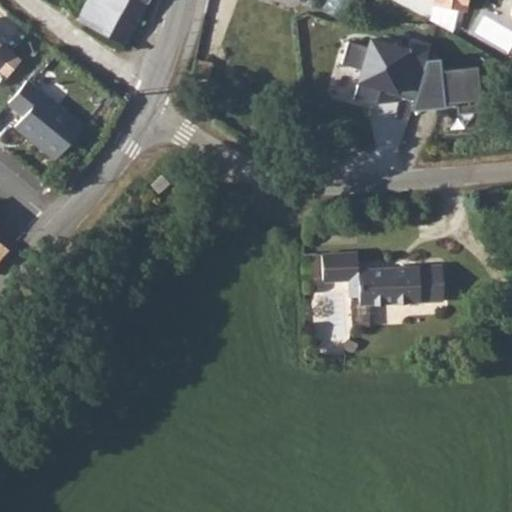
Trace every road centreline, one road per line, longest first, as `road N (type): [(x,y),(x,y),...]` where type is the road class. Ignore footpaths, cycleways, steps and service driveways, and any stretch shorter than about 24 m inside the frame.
road 1 (unclassified): [(157,108),(266,184),(370,185),(511,168)]
road 2 (unclassified): [(57,228),(157,108)]
